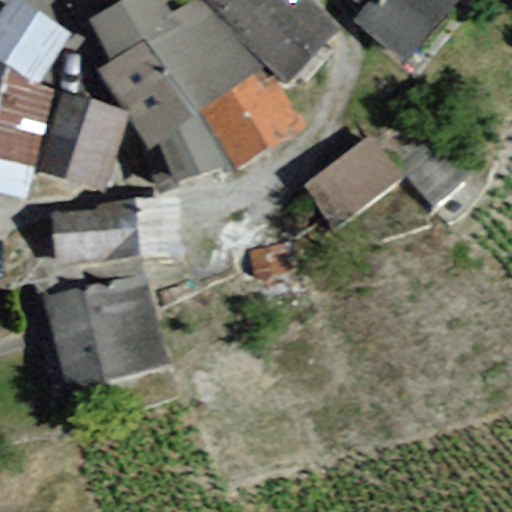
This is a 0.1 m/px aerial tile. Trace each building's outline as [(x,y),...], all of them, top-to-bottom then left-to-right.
[(155,0),(148,0),(96,25),(123,69),(104,84),(144,148),(195,122),(252,74),(198,10),(175,31),(155,0)] [(296,0),(212,0),(211,2),(286,83),(333,39),(296,0)] [(356,0),(377,17),(366,30),(410,66),(458,7),(450,0),(356,0)] [(65,44),(13,11),(0,31),(0,62),(38,86),(65,44)] [(195,122),(229,180),(299,133),(252,74),(195,122)] [(56,99),(0,81),(0,205),(21,212),(56,99)] [(122,124),(63,106),(40,180),(99,198),(122,124)] [(195,122),(144,148),(166,200),(229,180),(195,122)] [(369,147),(310,191),(340,232),(399,187),(369,147)] [(173,212),(52,221),(56,267),(177,258),(173,212)] [(143,280),(50,302),(71,394),(164,372),(143,280)]
